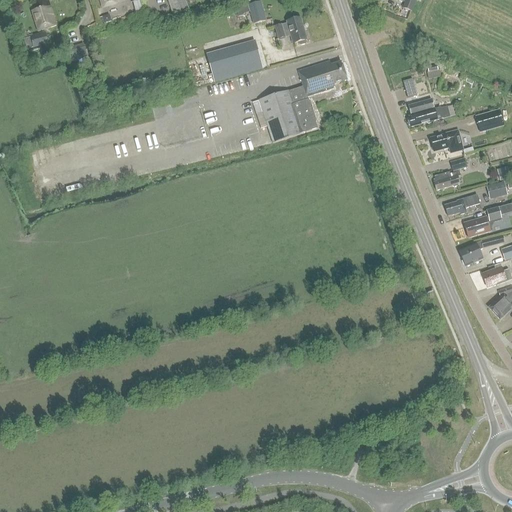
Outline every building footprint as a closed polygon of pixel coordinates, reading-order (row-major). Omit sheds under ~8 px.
[(38,10),(31,12),(37,32),(56,27),(49,2),(45,3),(44,0),(41,0),(36,2),(38,10)] [(99,0),(102,8),(117,4),(115,0),(99,0)] [(130,0),(131,3),(135,2),(138,11),(144,9),(141,0),(130,0)] [(167,0),(173,17),(188,12),(184,0),(167,0)] [(395,0),(399,1),(404,3),(402,9),(412,12),(416,0),(395,0)] [(261,3),(248,6),(253,25),(266,21),(261,3)] [(102,17),(104,24),(111,22),(109,15),(102,17)] [(305,41),(306,40),(300,18),(286,22),(287,24),(281,26),(281,25),(274,27),(278,40),(285,38),(283,34),(289,32),(293,44),(298,43),(299,45),(301,46),(305,45),(306,43),(305,41)] [(48,44),(44,33),(33,36),(36,48),(48,44)] [(255,42),(235,47),(243,74),(262,69),(255,42)] [(87,58),(83,44),(69,48),(73,62),(87,58)] [(298,72),(303,87),(300,88),(298,92),(291,95),(290,91),(259,101),(272,145),(303,135),(317,130),(316,125),(316,123),(310,103),(308,102),(307,98),(335,89),(334,85),(347,81),(342,64),(331,67),(330,62),(298,72)] [(426,68),(428,74),(438,71),(436,65),(426,68)] [(158,106),(160,113),(186,106),(184,99),(158,106)] [(455,115),(453,106),(440,109),(440,108),(434,110),(431,100),(408,107),(411,116),(409,117),(409,119),(408,119),(409,121),(408,123),(408,125),(410,126),(411,128),(455,115)] [(479,133),(504,127),(499,110),(475,117),(479,133)] [(434,152),(443,150),(443,151),(448,150),(449,155),(463,151),(458,131),(446,134),(446,135),(430,139),(434,152)] [(466,168),(464,160),(451,164),(453,172),(466,168)] [(459,174),(462,174),(461,171),(449,175),(449,173),(439,176),(435,178),(436,183),(434,183),(436,191),(459,185),(457,178),(460,177),(459,174)] [(508,172),(498,175),(500,181),(510,178),(508,172)] [(504,182),(486,187),(490,201),(507,196),(504,182)] [(445,207),(448,218),(460,214),(460,216),(467,214),(465,209),(480,205),(477,195),(456,201),(457,203),(445,207)] [(486,213),(489,223),(501,220),(498,209),(486,213)] [(489,233),(485,218),(464,225),(468,239),(489,233)] [(502,236),(480,242),(480,243),(482,249),(482,250),(504,244),(502,236)] [(482,250),(482,249),(480,243),(475,244),(465,249),(466,250),(459,253),(465,267),(474,263),(475,263),(482,260),(479,252),(482,250)] [(511,246),(501,251),(504,261),(505,261),(511,258),(511,246)] [(495,270),(482,275),(487,288),(496,285),(499,284),(499,286),(507,283),(511,280),(511,279),(508,270),(503,272),(500,265),(494,267),(495,270)] [(499,299),(488,309),(500,321),(511,310),(510,310),(511,307),(511,287),(498,292),(500,298),(499,299)]
